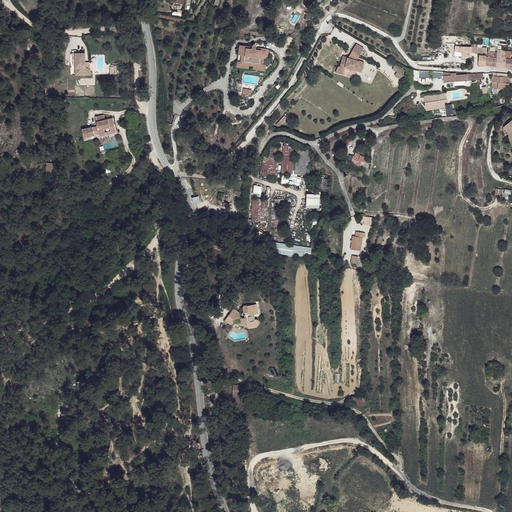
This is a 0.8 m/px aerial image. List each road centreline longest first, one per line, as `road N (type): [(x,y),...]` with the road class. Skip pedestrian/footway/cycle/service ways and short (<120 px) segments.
road 1 (unclassified): [(489,511),(410,486),(366,416),(193,373)]
road 2 (unclassified): [(473,129),(471,120),(458,119),(351,128),(315,143),(277,134),(253,164),(220,169)]
road 3 (unclassified): [(395,44),(347,17),(328,19),(292,81),(220,169)]
road 4 (unclassified): [(157,114),(141,100),(123,29),(97,23),(48,30),(0,5)]
road 5 (tertiary): [(193,373),(173,173)]
road 6 (tertiary): [(231,511),(198,428),(193,373)]
road 7 (unclassified): [(511,72),(421,68),(395,44)]
